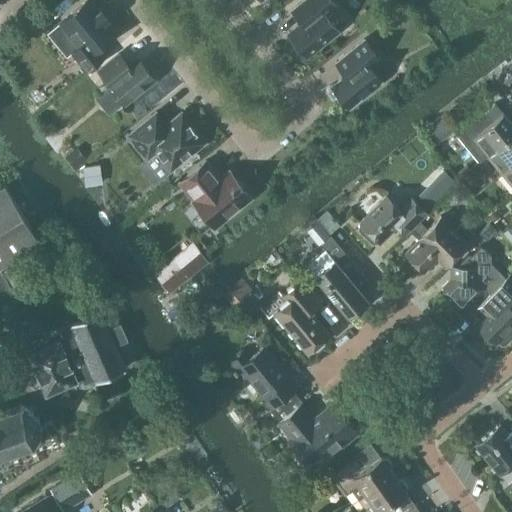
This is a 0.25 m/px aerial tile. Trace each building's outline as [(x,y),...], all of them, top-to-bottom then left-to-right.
[(71,53),(87,72),(106,57),(98,47),(116,32),(106,20),(108,19),(100,9),(98,10),(90,0),(86,0),(59,23),(79,47),(71,53)] [(331,0),(303,0),(291,10),(301,22),(293,28),(298,34),(293,39),(307,57),(339,31),(325,14),(336,6),(331,0)] [(336,62),(345,74),(332,86),(349,107),(382,80),(372,67),(381,59),(365,38),(336,62)] [(124,103),(154,79),(138,59),(129,66),(118,53),(98,69),(109,83),(108,83),(124,103)] [(495,103),(457,134),(479,161),(486,155),(511,134),(511,120),(511,122),(495,103)] [(206,141),(181,111),(161,128),(151,116),(127,136),(147,159),(155,152),(170,170),(206,141)] [(511,134),(486,155),(501,173),(511,163),(511,134)] [(415,144),(412,156),(427,161),(430,149),(415,144)] [(75,168),(84,161),(74,148),(65,156),(75,168)] [(205,161),(180,181),(195,200),(193,201),(213,227),(251,196),(249,194),(250,191),(242,182),(239,182),(230,171),(220,179),(205,161)] [(511,163),(501,173),(511,186),(511,163)] [(83,166),(86,185),(99,183),(97,164),(83,166)] [(3,185),(0,187),(0,267),(39,243),(3,185)] [(429,207),(434,202),(422,190),(417,195),(429,207)] [(361,223),(359,225),(359,230),(372,242),(376,242),(378,240),(380,242),(397,224),(406,234),(426,213),(410,197),(399,208),(385,195),(359,221),(361,223)] [(493,209),(488,214),(494,221),(499,216),(493,209)] [(418,239),(405,252),(424,271),(436,258),(444,266),(449,260),(475,235),(462,222),(454,230),(440,215),(418,238),(418,239)] [(489,222),(479,232),(486,239),(496,230),(489,222)] [(345,254),(332,238),(325,243),(330,249),(336,256),(333,258),(335,261),(314,278),(348,321),(370,303),(362,293),(371,285),(346,254),(345,254)] [(450,277),(442,285),(442,291),(453,301),(468,301),(483,286),(490,293),(505,278),(489,262),(489,255),(482,248),(480,245),(470,255),(468,253),(456,265),(450,265),(450,277)] [(189,277),(174,259),(156,274),(171,293),(189,277)] [(18,261),(1,271),(14,292),(31,281),(18,261)] [(490,293),(476,308),(484,316),(476,324),(494,342),(497,340),(501,344),(504,344),(511,335),(511,328),(510,326),(511,324),(511,310),(511,309),(507,305),(511,299),(511,275),(510,273),(505,278),(490,293)] [(241,277),(222,294),(232,306),(252,289),(241,277)] [(287,301),(274,312),(307,352),(329,333),(311,311),(320,304),(299,280),(282,294),(287,301)] [(115,346),(127,341),(120,324),(108,329),(100,311),(59,328),(64,339),(60,340),(59,340),(28,353),(46,395),(77,382),(77,380),(81,378),(84,384),(94,380),(94,382),(125,368),(115,346)] [(184,312),(175,320),(183,329),(192,321),(184,312)] [(246,349),(227,364),(240,380),(246,375),(262,394),(260,396),(280,420),(299,403),(302,401),(293,390),(300,384),(281,362),(279,363),(264,345),(252,356),(246,349)] [(280,420),(278,421),(291,437),(288,439),(313,469),(356,433),(331,403),(313,419),(299,403),(280,420)] [(20,406),(0,412),(0,457),(32,447),(39,437),(40,428),(37,419),(31,411),(20,406)] [(499,424),(475,445),(499,474),(511,463),(511,428),(507,433),(499,424)] [(66,445),(81,438),(77,429),(62,436),(66,445)] [(356,459),(331,477),(344,495),(351,490),(358,499),(394,473),(390,468),(391,465),(386,457),(382,458),(381,456),(380,456),(363,469),(356,459)] [(56,511),(52,504),(57,500),(64,511),(74,505),(92,494),(87,486),(79,473),(51,489),(53,493),(20,511),(56,511)] [(365,509),(360,511),(394,511),(389,504),(406,492),(407,491),(405,489),(407,486),(401,478),(398,479),(394,473),(358,499),(365,509)] [(171,497),(161,507),(166,511),(177,511),(182,507),(171,497)] [(219,498),(203,509),(205,511),(223,511),(226,510),(219,498)]
